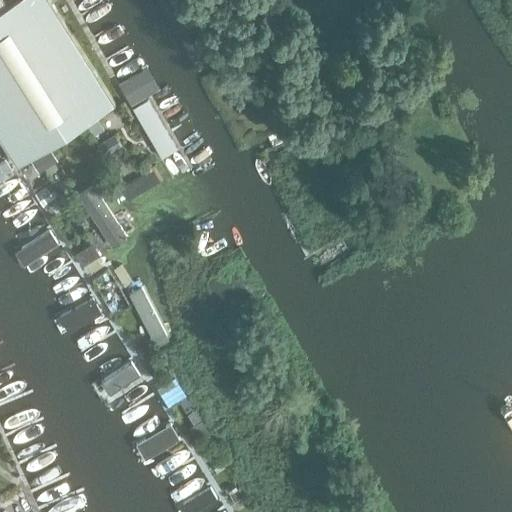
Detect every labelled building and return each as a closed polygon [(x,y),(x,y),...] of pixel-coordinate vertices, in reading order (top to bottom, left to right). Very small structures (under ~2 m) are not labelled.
[(4,0),(0,0),(0,137),(16,163),(114,101),(49,0),(11,0),(7,3),(4,0)] [(134,106),(162,155),(176,147),(149,97),(134,106)] [(41,167),(60,156),(52,143),(34,154),(41,167)] [(5,159),(0,162),(0,178),(12,171),(5,159)] [(84,171),(79,170),(72,174),(71,180),(108,240),(112,242),(120,238),(122,233),(119,228),(84,171)] [(124,184),(131,196),(156,181),(149,170),(124,184)] [(21,246),(30,260),(58,243),(49,229),(21,246)] [(142,286),(129,293),(156,345),(168,339),(142,286)] [(61,315),(69,329),(101,311),(93,297),(61,315)] [(109,392),(139,373),(131,361),(101,380),(109,392)] [(151,453),(178,437),(170,423),(142,439),(151,453)] [(187,511),(192,511),(217,497),(210,486),(182,503),(187,511)]
